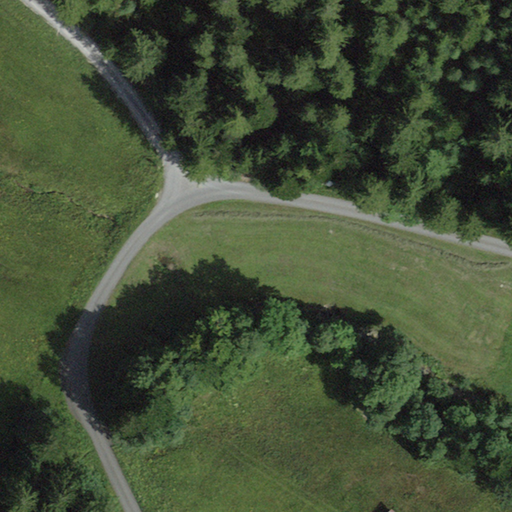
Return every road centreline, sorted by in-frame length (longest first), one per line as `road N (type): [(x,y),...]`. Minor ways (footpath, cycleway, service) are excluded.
road 1 (unclassified): [(132,511),(87,418),(78,358),(95,306),(132,245),(167,211),(201,194)]
road 2 (unclassified): [(201,194),(290,197),(511,249)]
road 3 (unclassified): [(201,194),(118,82),(35,0)]
